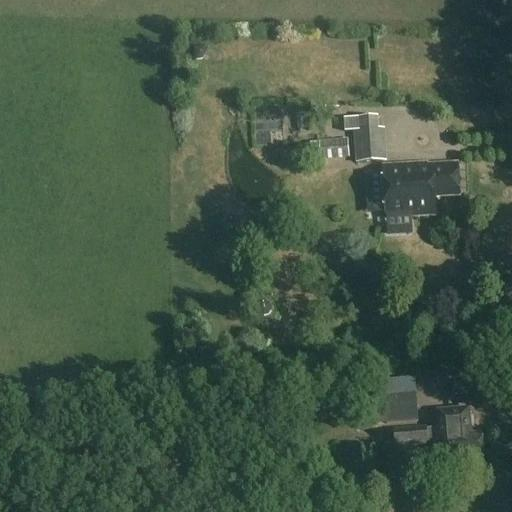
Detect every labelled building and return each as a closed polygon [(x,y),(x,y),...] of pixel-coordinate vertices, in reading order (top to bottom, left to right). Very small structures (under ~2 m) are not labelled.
[(262,105),(263,122),(289,120),(288,104),(262,105)] [(381,131),(380,119),(361,120),(362,132),(354,133),(357,165),(388,163),(386,130),(381,131)] [(351,160),(349,141),(311,145),(313,159),(321,158),(322,163),(351,160)] [(460,198),(458,166),(427,168),(427,166),(383,169),(386,220),(435,217),(434,200),(460,198)] [(418,423),(416,393),(383,396),(385,425),(418,423)] [(472,436),(470,410),(438,413),(439,430),(428,431),(428,429),(395,432),(397,448),(429,445),(429,444),(442,443),(444,469),(457,467),(457,464),(485,462),(482,435),(472,436)] [(429,511),(429,502),(387,505),(387,511),(429,511)]
